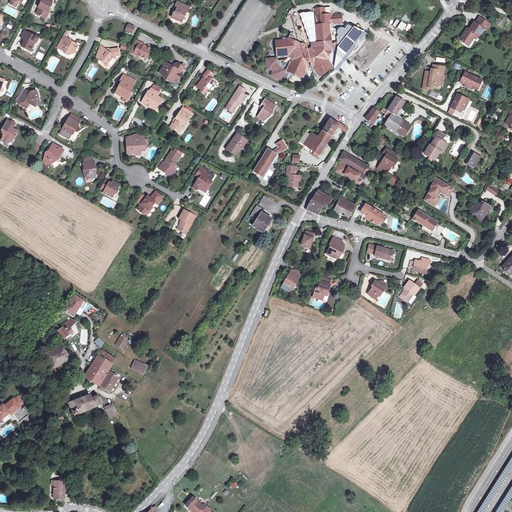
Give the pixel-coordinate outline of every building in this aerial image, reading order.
[(48,12),(49,9),(52,3),(52,2),(52,0),(41,0),(38,7),(39,7),(36,14),(46,19),(49,13),(48,12)] [(170,19),(180,23),(185,13),(187,13),(189,8),(176,2),(174,7),(176,8),(174,14),(172,13),(170,19)] [(337,49),(337,44),(331,44),(331,43),(329,43),(329,42),(331,41),(329,25),(342,24),(341,20),(338,20),(338,17),(330,17),(330,15),(324,16),(323,8),(314,9),(314,14),(320,14),(320,17),(319,17),(320,26),(323,25),(323,34),(317,34),(318,42),(314,42),(314,44),(310,44),(310,48),(307,50),(303,49),(303,45),(300,45),(296,43),(296,41),(291,36),(287,39),(286,41),(278,41),(279,57),(288,56),(288,57),(294,53),(296,56),(293,58),(290,60),(291,61),(288,69),(302,75),(305,68),(307,68),(307,64),(306,60),(309,60),(309,64),(310,68),(312,67),(317,74),(326,68),(325,66),(328,64),(326,61),(322,55),(323,51),(331,50),(337,49)] [(320,26),(319,17),(316,17),(317,26),(313,26),(314,42),(318,42),(317,34),(323,34),(323,25),(320,26)] [(485,29),(489,23),(480,18),(476,23),(475,22),(470,30),(468,33),(466,31),(460,40),(469,47),(474,38),(476,35),(479,37),(485,29)] [(337,44),(337,49),(334,68),(364,31),(347,23),(344,28),(342,27),(340,27),(338,29),(337,31),(337,33),(338,35),(336,37),(337,44)] [(136,28),(130,25),(127,31),(133,34),(136,28)] [(31,46),(33,47),(35,42),(36,43),(39,39),(24,31),(20,38),(24,40),(21,47),(29,50),(31,46)] [(70,40),(66,37),(62,44),(60,49),(64,52),(63,54),(67,56),(71,54),(73,50),(75,51),(78,45),(70,41),(70,40)] [(132,54),(139,42),(135,40),(129,52),(132,54)] [(144,44),(139,42),(132,54),(137,57),(138,55),(145,59),(150,49),(143,46),(144,44)] [(118,48),(106,50),(100,45),(96,57),(105,65),(113,57),(119,56),(118,48)] [(322,55),(326,61),(331,50),(323,51),(322,55)] [(294,53),(288,57),(289,57),(283,61),(285,64),(290,60),(293,58),(296,56),(294,53)] [(276,59),(265,60),(266,71),(271,70),(272,73),(271,77),(280,81),(285,71),(283,70),(285,64),(283,61),(276,62),(276,59)] [(172,67),(167,64),(165,69),(162,67),(159,73),(165,76),(166,81),(171,80),(174,81),(177,76),(180,77),(185,68),(177,64),(176,66),(174,69),(172,67)] [(326,68),(317,74),(319,78),(332,69),(328,64),(325,66),(326,68)] [(443,79),(444,72),(445,67),(433,65),(433,70),(431,69),(430,72),(426,72),(424,82),(423,88),(427,89),(428,87),(434,88),(435,84),(439,85),(440,78),(443,79)] [(300,79),(302,75),(288,69),(286,73),(300,79)] [(209,91),(216,82),(210,78),(213,74),(207,70),(202,76),(205,78),(202,82),(201,81),(196,87),(201,91),(200,92),(205,96),(209,90),(209,91)] [(477,89),(481,80),(465,73),(460,82),(466,85),(468,86),(468,88),(472,90),(475,88),(477,89)] [(135,80),(128,77),(127,81),(121,78),(119,81),(120,82),(119,84),(121,85),(119,87),(118,86),(116,91),(120,94),(119,96),(123,98),(121,100),(127,103),(132,93),(129,91),(135,80)] [(246,96),(243,94),(246,90),(240,86),(225,109),(232,113),(238,104),(240,105),(246,96)] [(31,94),(27,91),(26,91),(18,104),(26,109),(29,104),(31,106),(35,106),(37,105),(37,104),(39,102),(36,91),(33,92),(31,94)] [(150,91),(148,96),(148,98),(147,97),(143,103),(152,108),(154,105),(158,108),(163,99),(159,97),(152,92),(150,91)] [(457,96),(451,108),(455,110),(456,109),(461,112),(462,110),(462,109),(464,110),(466,106),(465,103),(467,99),(461,96),(460,97),(457,96)] [(391,113),(387,119),(384,124),(404,137),(410,128),(411,129),(412,127),(411,127),(411,126),(404,122),(405,121),(397,114),(405,103),(397,97),(388,111),(391,113)] [(265,117),(267,119),(271,116),(273,110),(275,106),(265,99),(260,107),(263,109),(257,118),(262,121),(265,117)] [(180,128),(182,129),(183,130),(186,125),(185,125),(190,117),(191,118),(193,114),(183,109),(181,112),(180,111),(174,121),(175,122),(172,128),(177,132),(180,128)] [(375,118),(378,113),(373,109),(365,119),(372,124),(376,118),(375,118)] [(465,112),(462,110),(461,112),(461,113),(455,110),(453,115),(461,119),(465,112)] [(510,116),(509,115),(505,113),(497,127),(505,132),(509,125),(506,123),(510,116)] [(70,115),(68,118),(79,124),(81,120),(70,115)] [(79,124),(68,118),(59,135),(68,140),(73,130),(75,131),(79,124)] [(336,123),(330,119),(318,137),(312,133),(304,145),(310,149),(314,152),(313,155),(317,158),(319,155),(337,127),(338,125),(336,123)] [(12,130),(12,129),(15,124),(11,122),(11,123),(7,121),(1,131),(6,138),(4,142),(8,144),(10,141),(11,139),(15,139),(18,133),(14,130),(13,131),(12,130)] [(337,121),(336,123),(338,125),(337,127),(346,133),(348,130),(348,129),(347,128),(337,121)] [(436,138),(440,141),(444,135),(438,131),(435,137),(436,138)] [(146,146),(144,139),(143,137),(137,134),(128,136),(130,143),(129,143),(128,143),(128,144),(127,144),(127,145),(127,146),(127,155),(133,154),(137,155),(140,154),(142,151),(146,150),(146,148),(146,146)] [(227,150),(230,152),(237,157),(247,141),(237,134),(226,149),(227,150)] [(440,141),(436,138),(431,147),(430,146),(425,155),(434,160),(439,152),(441,154),(447,145),(440,141)] [(283,141),(276,145),(278,148),(280,152),(287,148),(283,141)] [(44,166),(57,161),(63,151),(53,145),(50,149),(50,151),(45,154),(41,160),(44,166)] [(277,158),(275,156),(276,155),(280,152),(278,148),(271,152),(268,150),(267,152),(276,159),(277,158)] [(384,166),(382,168),(388,172),(391,167),(393,164),(395,165),(397,161),(394,159),(397,155),(387,148),(383,153),(386,155),(384,158),(380,164),(384,166)] [(167,175),(171,174),(175,173),(174,168),(175,166),(175,165),(180,156),(171,151),(164,163),(162,163),(158,169),(167,175)] [(271,163),(273,164),(276,159),(267,152),(253,172),(259,176),(262,173),(260,171),(263,166),(265,167),(269,162),(271,163)] [(474,168),(476,164),(480,157),(472,153),(466,163),(474,168)] [(344,154),(340,160),(363,174),(367,168),(344,154)] [(90,176),(94,175),(92,168),(94,167),(92,161),(82,163),(83,170),(82,170),(84,179),(90,178),(90,176)] [(271,163),(269,162),(265,167),(263,166),(260,171),(262,173),(259,176),(262,178),(271,163)] [(294,175),(295,175),(296,167),(287,166),(286,170),(294,171),(294,175)] [(206,189),(211,181),(213,177),(208,174),(209,173),(201,168),(196,177),(200,179),(198,182),(197,181),(193,189),(195,191),(200,190),(202,191),(205,188),(206,189)] [(359,186),(362,180),(358,178),(359,176),(355,173),(355,172),(354,171),(353,172),(348,168),(344,174),(355,181),(354,183),(359,186)] [(294,171),(286,170),(286,174),(288,175),(286,185),(292,185),(292,187),(299,188),(301,176),(295,175),(294,175),(294,171)] [(394,186),(399,179),(392,175),(388,182),(394,186)] [(108,183),(109,182),(104,179),(100,189),(102,190),(100,192),(112,198),(114,195),(116,194),(118,191),(117,189),(119,185),(111,181),(110,183),(109,184),(108,183)] [(442,182),(437,179),(433,186),(434,187),(426,200),(430,202),(434,204),(438,197),(436,196),(440,191),(444,193),(447,188),(443,185),(442,185),(440,184),(442,182)] [(205,188),(202,191),(205,193),(212,182),(211,181),(206,189),(205,188)] [(497,197),(500,192),(490,185),(486,190),(497,197)] [(155,191),(153,194),(159,199),(161,196),(155,191)] [(307,211),(317,215),(322,207),(325,209),(327,206),(326,206),(327,204),(328,204),(331,199),(318,192),(317,194),(316,193),(313,198),(307,211)] [(139,193),(134,201),(138,203),(143,196),(139,193)] [(146,196),(142,202),(143,203),(141,204),(140,204),(136,209),(143,215),(147,214),(149,211),(148,210),(151,206),(154,202),(156,204),(159,199),(153,194),(149,198),(146,196)] [(263,208),(268,199),(264,196),(258,205),(263,208)] [(101,204),(111,208),(114,201),(104,197),(101,204)] [(339,212),(346,201),(341,198),(335,209),(339,212)] [(355,206),(346,201),(339,212),(349,217),(355,206)] [(488,211),(490,207),(481,202),(480,205),(475,203),(469,215),(480,221),(487,210),(488,211)] [(387,218),(365,205),(360,213),(371,219),(370,221),(374,223),(375,220),(380,224),(383,223),(387,218)] [(250,216),(255,220),(262,209),(257,206),(250,216)] [(187,208),(186,211),(195,216),(197,213),(187,208)] [(195,216),(186,211),(183,210),(180,215),(181,215),(179,220),(181,221),(177,230),(182,233),(183,231),(187,233),(195,216)] [(435,221),(418,210),(412,219),(419,224),(421,222),(423,223),(421,225),(429,230),(435,221)] [(254,226),(263,232),(271,219),(262,213),(254,226)] [(311,248),(314,238),(313,238),(315,233),(307,231),(306,235),(305,235),(302,245),(311,248)] [(339,245),(341,240),(334,237),(330,244),(332,245),(327,254),(336,258),(337,256),(339,257),(342,252),(344,251),(345,248),(339,245)] [(385,258),(385,259),(392,261),(395,251),(371,244),(369,252),(377,254),(377,256),(385,258)] [(510,276),(511,273),(511,256),(509,259),(510,259),(501,268),(510,276)] [(427,263),(429,263),(430,260),(423,258),(422,261),(416,260),(413,270),(424,273),(427,263)] [(299,277),(290,272),(281,288),(289,292),(293,291),(292,287),(294,283),(296,284),(299,277)] [(331,284),(320,281),(318,289),(316,289),(313,298),(323,301),(325,296),(326,292),(328,293),(331,284)] [(385,288),(382,286),(375,281),(372,286),(373,287),(367,295),(376,300),(378,296),(381,292),(383,293),(386,288),(385,288)] [(408,304),(414,296),(415,296),(420,289),(409,281),(403,288),(405,289),(399,298),(408,304)] [(75,296),(65,312),(70,315),(72,313),(75,315),(80,307),(83,309),(86,304),(75,296)] [(311,306),(322,310),(324,303),(313,300),(311,306)] [(74,332),(71,328),(72,327),(73,320),(67,317),(68,320),(59,329),(60,330),(59,332),(65,339),(74,332)] [(87,332),(82,327),(78,331),(83,336),(87,332)] [(116,345),(123,349),(128,340),(121,336),(116,345)] [(49,355),(52,362),(68,355),(64,349),(49,355)] [(101,350),(98,356),(105,360),(108,355),(101,350)] [(68,355),(52,362),(54,367),(71,360),(68,355)] [(105,360),(98,356),(94,362),(85,376),(100,385),(108,371),(116,359),(108,355),(105,360)] [(71,360),(54,367),(57,375),(72,369),(72,370),(75,369),(71,360)] [(141,368),(142,366),(139,365),(138,367),(136,371),(144,374),(145,372),(146,370),(141,368)] [(110,392),(119,377),(110,372),(101,386),(110,392)] [(104,403),(102,398),(101,399),(100,397),(99,397),(96,393),(82,398),(69,403),(75,416),(87,410),(104,403)] [(0,418),(2,420),(10,414),(12,415),(21,408),(14,399),(5,407),(4,405),(0,408),(0,418)] [(108,413),(116,409),(113,404),(106,408),(108,413)] [(64,424),(63,422),(69,418),(63,409),(52,417),(60,429),(64,426),(63,425),(64,424)] [(116,409),(108,413),(111,418),(118,414),(116,409)] [(511,456),(477,511),(484,511),(511,468),(511,456)] [(54,486),(54,498),(65,499),(65,492),(65,481),(54,481),(52,481),(52,486),(54,486)] [(511,485),(495,511),(501,511),(511,495),(511,485)] [(196,511),(210,511),(209,511),(210,510),(204,504),(203,506),(193,497),(186,506),(190,509),(191,508),(196,511)]
